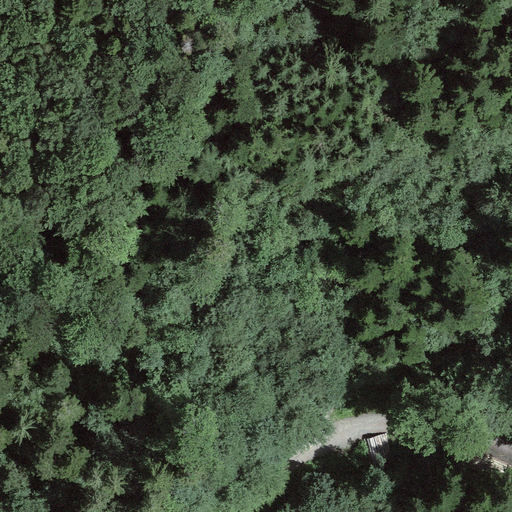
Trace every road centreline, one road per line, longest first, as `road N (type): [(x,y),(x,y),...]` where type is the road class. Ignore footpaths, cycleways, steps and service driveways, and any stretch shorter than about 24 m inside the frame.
road 1 (track): [(289,461),(345,396),(389,369),(511,325)]
road 2 (track): [(511,446),(398,432),(327,444),(289,461)]
